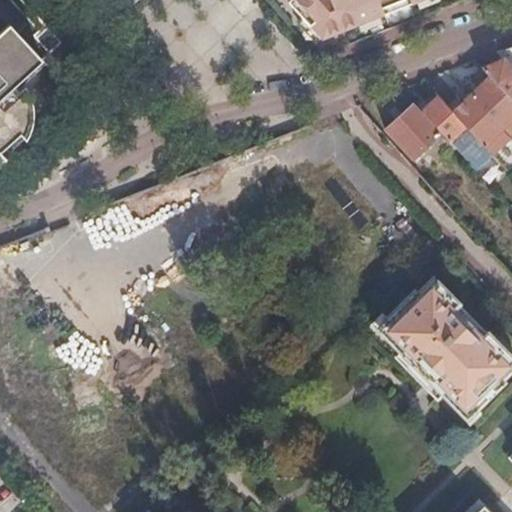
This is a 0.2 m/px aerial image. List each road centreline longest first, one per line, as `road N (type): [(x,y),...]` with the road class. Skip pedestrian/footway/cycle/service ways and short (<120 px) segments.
road 1 (residential): [(511,22),(324,90),(181,127),(64,192),(0,217)]
road 2 (residential): [(389,378),(362,379),(343,402),(274,428),(271,446),(300,471),(300,486),(267,511)]
road 3 (residential): [(410,511),(465,458),(405,400)]
road 4 (unknown): [(161,96),(251,0)]
